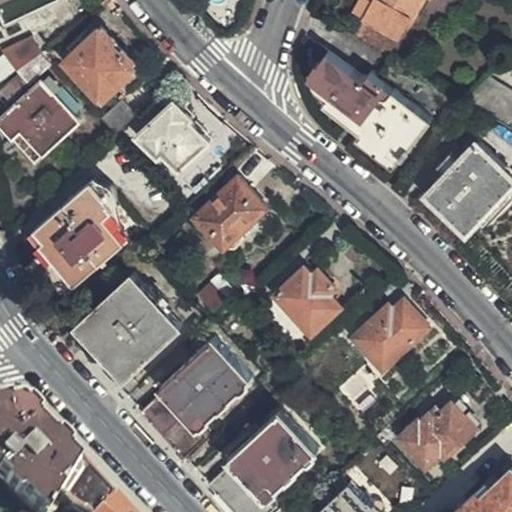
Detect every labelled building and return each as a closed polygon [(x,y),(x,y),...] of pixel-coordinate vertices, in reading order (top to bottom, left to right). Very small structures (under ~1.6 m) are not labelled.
[(3,0),(11,16),(45,0),(3,0)] [(361,0),(356,10),(400,36),(414,14),(421,0),(361,0)] [(420,17),(430,0),(421,0),(414,14),(420,17)] [(133,65),(101,25),(85,37),(79,33),(70,41),(74,47),(66,53),(97,94),(133,65)] [(15,72),(42,51),(31,36),(2,52),(15,72)] [(436,118),(447,128),(466,102),(381,51),(371,66),(364,62),(359,70),(322,43),(308,63),(327,79),(316,94),(338,112),(345,104),(360,116),(408,154),(436,118)] [(53,64),(42,51),(15,72),(24,87),(53,64)] [(511,91),(486,77),(466,102),(511,126),(511,91)] [(78,126),(44,83),(0,118),(0,121),(8,132),(18,145),(27,139),(40,156),(78,126)] [(176,113),(184,105),(177,97),(168,105),(176,113)] [(97,121),(110,138),(117,133),(132,119),(118,102),(97,121)] [(193,113),(184,105),(176,113),(168,105),(141,130),(143,134),(162,154),(166,152),(180,167),(210,138),(190,118),(193,113)] [(511,185),(511,172),(480,140),(427,192),(466,231),(511,185)] [(119,206),(94,178),(40,228),(50,240),(46,243),(60,261),(79,282),(130,236),(112,214),(119,206)] [(242,229),(267,206),(240,178),(198,217),(222,247),(226,244),(232,247),(243,236),(242,229)] [(311,330),(339,304),(329,293),(336,287),(321,273),(316,278),(303,266),(275,291),(311,330)] [(166,309),(145,288),(147,285),(135,272),(79,324),(90,336),(94,334),(114,357),(111,359),(125,374),(181,320),(169,307),(166,309)] [(385,367),(428,327),(404,300),(388,314),(385,311),(358,336),(385,367)] [(138,405),(180,451),(201,432),(194,421),(246,373),(209,334),(158,382),(160,385),(138,405)] [(294,347),(283,335),(275,342),(285,354),(294,347)] [(475,426),(451,400),(435,411),(431,406),(421,415),(418,414),(397,431),(424,463),(438,450),(442,454),(475,426)] [(0,465),(4,468),(0,474),(0,478),(36,511),(48,511),(60,491),(77,459),(20,401),(0,405),(0,465)] [(272,403),(220,450),(223,453),(257,490),(310,443),(272,403)] [(249,511),(264,499),(257,490),(223,453),(200,474),(220,495),(235,511),(249,511)] [(77,511),(100,511),(114,498),(95,478),(78,459),(77,459),(60,491),(72,509),(77,511)] [(511,511),(511,464),(479,491),(475,486),(442,511),(511,511)] [(375,511),(376,511),(347,473),(308,503),(308,510),(309,511),(375,511)] [(127,511),(125,509),(114,498),(100,511),(127,511)]
